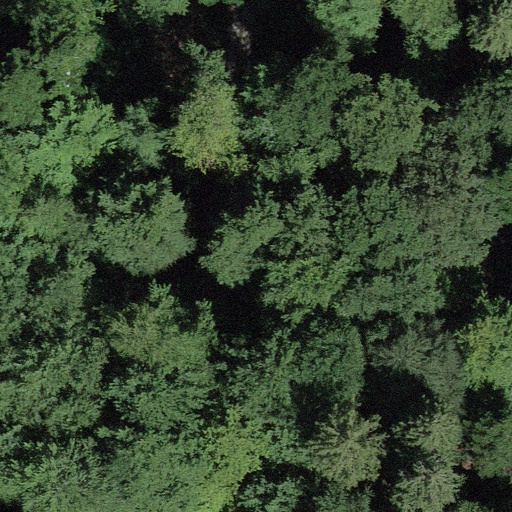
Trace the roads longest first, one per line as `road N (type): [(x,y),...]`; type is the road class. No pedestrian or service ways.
road 1 (track): [(178,511),(244,0)]
road 2 (track): [(185,460),(311,466),(486,395),(511,376)]
